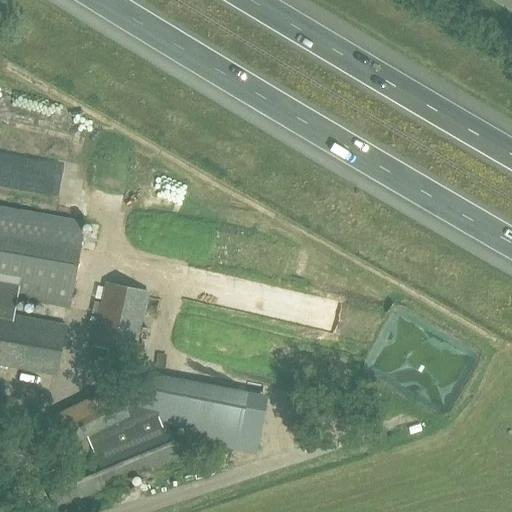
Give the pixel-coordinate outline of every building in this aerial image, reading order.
[(0,294),(68,306),(82,227),(0,212),(0,294)] [(105,282),(98,312),(91,344),(134,354),(148,291),(105,282)] [(66,324),(0,312),(0,363),(58,374),(66,324)] [(51,417),(68,453),(132,424),(115,387),(51,417)] [(178,455),(168,431),(167,427),(154,432),(150,422),(90,446),(94,455),(43,476),(46,483),(56,507),(178,455)]
